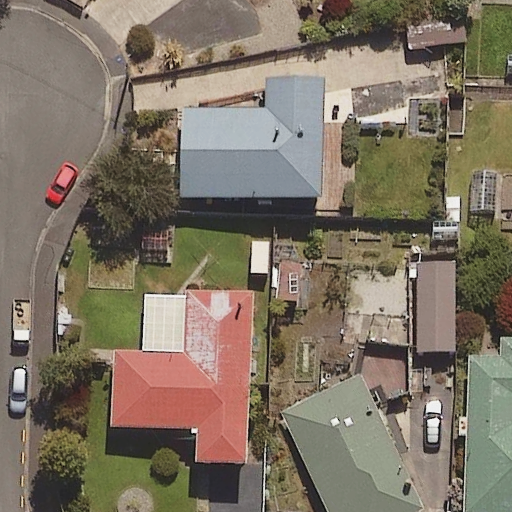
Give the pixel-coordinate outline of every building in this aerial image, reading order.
[(466,41),(462,11),(405,18),(409,48),(466,41)] [(325,82),(267,82),(267,111),(184,111),(184,198),(324,199),(325,82)] [(456,265),(418,264),(416,352),(454,353),(456,265)] [(405,274),(349,276),(352,343),(408,341),(405,274)] [(253,297),(147,294),(145,353),(116,352),(114,428),(200,430),(199,464),(249,466),(253,297)] [(511,511),(511,339),(499,340),(499,360),(470,359),(466,511),(511,511)] [(421,511),(365,377),(285,411),(327,511),(421,511)]
